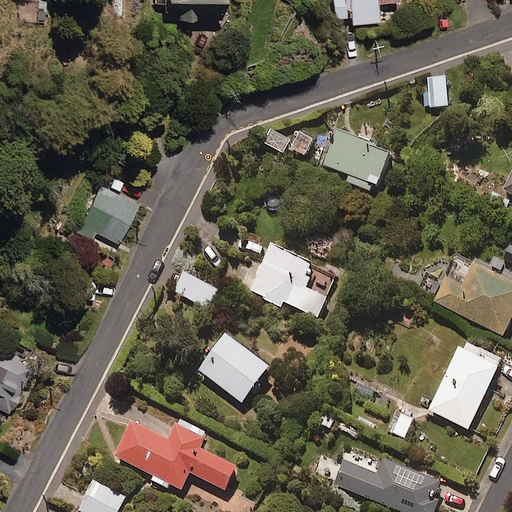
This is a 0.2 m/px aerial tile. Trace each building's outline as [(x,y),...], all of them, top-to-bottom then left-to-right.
[(172,0),(173,19),(194,19),(193,0),(172,0)] [(395,1),(395,0),(332,0),(334,19),(350,17),(350,24),(377,22),(375,3),(395,1)] [(448,108),(446,79),(429,80),(431,109),(448,108)] [(289,143),(271,133),(264,145),(281,155),(289,143)] [(391,158),(338,133),(322,166),(351,179),(348,184),(373,196),(391,158)] [(313,142),(297,136),(291,152),(306,158),(313,142)] [(113,177),(107,189),(100,185),(77,233),(93,241),(96,234),(117,244),(137,202),(118,193),(123,182),(113,177)] [(337,279),(273,249),(251,296),(281,309),(283,304),(318,320),(337,279)] [(468,284),(451,276),(436,306),(503,339),(511,321),(511,289),(475,271),(468,284)] [(219,293),(185,275),(175,293),(209,312),(219,293)] [(94,280),(74,277),(72,297),(91,300),(94,280)] [(269,372),(226,339),(199,374),(243,407),(269,372)] [(503,364),(464,344),(430,414),(468,433),(503,364)] [(30,365),(0,351),(0,413),(7,416),(30,365)] [(415,420),(403,415),(393,434),(405,440),(415,420)] [(132,428),(116,460),(154,479),(152,483),(168,491),(170,487),(182,493),(190,476),(225,494),(237,472),(199,452),(207,435),(181,422),(169,447),(132,428)] [(379,478),(345,464),(335,487),(395,511),(436,511),(439,506),(432,504),(439,487),(385,464),(379,478)] [(119,511),(126,501),(93,484),(79,511),(119,511)]
